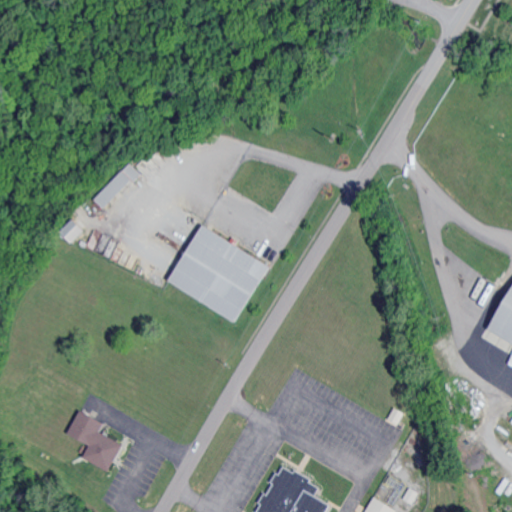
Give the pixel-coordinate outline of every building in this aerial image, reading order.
[(93,200),(102,209),(139,172),(130,163),(93,200)] [(82,230),(72,219),(58,231),(69,243),(82,230)] [(161,280),(235,324),(260,281),(256,279),(264,264),(195,223),(161,280)] [(478,332),(511,350),(511,273),(509,272),(478,332)] [(118,443),(99,434),(103,424),(73,411),(62,435),(83,444),(77,458),(105,471),(118,443)] [(319,511),(324,504),(310,496),(316,485),(276,464),(251,511),(319,511)] [(395,511),(396,510),(371,497),(363,511),(395,511)]
